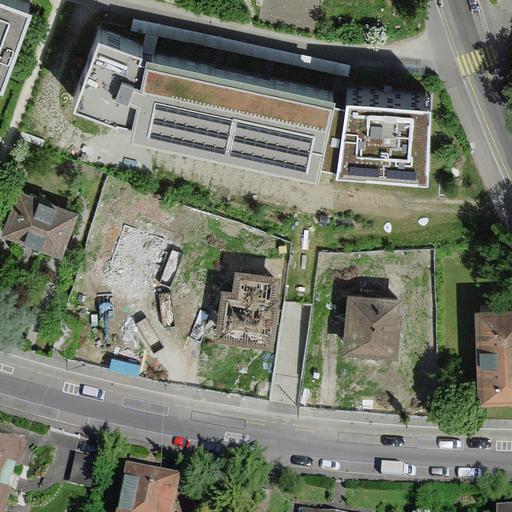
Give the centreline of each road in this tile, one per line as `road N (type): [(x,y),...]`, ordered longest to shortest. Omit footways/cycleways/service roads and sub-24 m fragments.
road 1 (residential): [(0,380),(97,409),(293,445),(511,460)]
road 2 (residential): [(457,0),(511,150)]
